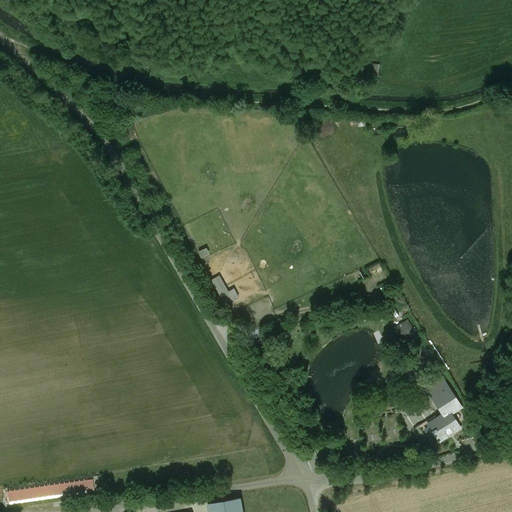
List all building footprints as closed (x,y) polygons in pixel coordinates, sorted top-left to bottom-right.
[(381,77),(381,63),(370,63),(370,77),(381,77)] [(373,275),(384,269),(380,263),(369,269),(373,275)] [(225,304),(241,296),(237,286),(230,289),(223,273),(212,278),(225,304)] [(408,319),(390,329),(398,342),(407,337),(411,343),(419,338),(408,319)] [(263,335),(250,341),(254,351),(267,346),(263,335)] [(501,365),(490,366),(491,376),(502,375),(501,365)] [(440,376),(427,384),(435,396),(448,388),(440,376)] [(435,396),(433,398),(443,414),(429,424),(433,430),(430,432),(431,433),(434,431),(439,440),(458,427),(449,414),(460,407),(448,388),(435,396)] [(93,479),(7,492),(9,504),(94,492),(93,479)] [(243,511),(241,498),(207,504),(208,511),(243,511)]
